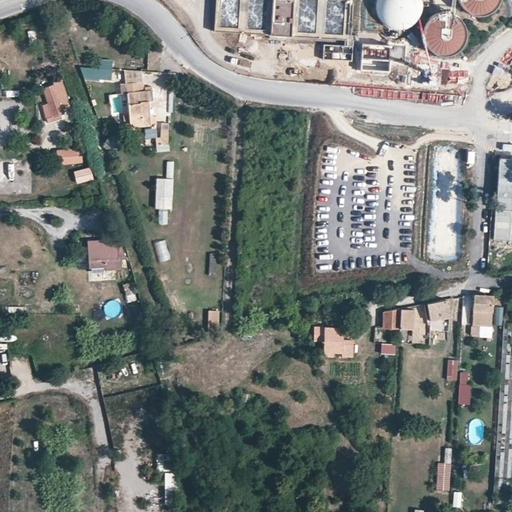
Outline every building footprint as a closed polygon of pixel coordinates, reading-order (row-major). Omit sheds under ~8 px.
[(216,0),(214,32),(348,40),(349,0),(216,0)] [(375,0),(375,3),(375,10),(377,16),(380,21),(385,25),(391,28),(397,30),(404,29),(410,27),(415,23),(419,18),(422,12),(422,5),(421,0),(375,0)] [(457,0),(460,5),(463,10),(468,14),(473,16),(479,17),(485,16),(491,14),(495,10),(499,5),(500,0),(457,0)] [(442,13),(437,15),(431,18),(427,22),(424,27),(423,33),(423,39),(425,44),(428,49),(432,53),(438,56),(443,57),(449,57),(455,54),(460,51),(463,46),(466,41),(466,35),(465,29),(463,23),(459,19),(454,16),(448,14),(442,13)] [(323,61),(352,60),(351,46),(323,47),(323,61)] [(113,81),(113,61),(100,60),(99,69),(80,68),(85,81),(113,81)] [(142,81),(140,68),(124,67),(126,83),(142,81)] [(51,76),(54,84),(55,83),(56,85),(62,84),(59,73),(51,76)] [(143,90),(142,81),(126,83),(119,83),(120,93),(127,92),(131,126),(151,123),(149,106),(154,105),(152,89),(143,90)] [(55,83),(54,84),(43,88),(47,102),(41,104),(48,122),(66,116),(63,108),(71,106),(63,83),(62,84),(56,85),(55,83)] [(6,93),(6,102),(20,101),(20,92),(6,93)] [(156,148),(169,148),(169,132),(161,132),(161,140),(156,140),(156,148)] [(57,149),(58,165),(81,164),(80,148),(57,149)] [(174,179),(175,162),(168,162),(167,178),(174,179)] [(73,171),(77,184),(93,180),(90,167),(73,171)] [(172,211),(174,180),(156,179),(154,210),(172,211)] [(168,225),(169,213),(159,212),(158,224),(168,225)] [(154,243),(160,263),(171,260),(165,240),(154,243)] [(89,242),(89,261),(106,261),(116,260),(115,241),(89,242)] [(106,261),(89,261),(90,271),(106,270),(106,261)] [(123,285),(128,304),(146,300),(143,283),(132,286),(132,283),(123,285)] [(491,326),(493,294),(475,294),(472,326),(491,326)] [(448,315),(445,299),(429,302),(433,318),(448,315)] [(511,300),(505,300),(493,503),(511,503),(511,300)] [(398,327),(399,308),(384,311),(383,327),(398,327)] [(423,309),(400,310),(401,331),(424,330),(423,309)] [(219,324),(219,311),(208,311),(207,324),(219,324)] [(435,330),(448,327),(447,320),(433,323),(435,330)] [(490,337),(491,326),(472,326),(472,335),(490,337)] [(342,328),(320,327),(319,340),(323,340),(323,355),(334,356),(334,351),(342,352),(342,356),(353,356),(353,340),(342,339),(342,328)] [(396,353),(397,342),(382,342),(382,353),(396,353)] [(458,381),(459,359),(449,358),(447,380),(458,381)] [(153,363),(146,365),(147,371),(154,370),(153,363)] [(469,405),(470,372),(459,372),(459,405),(469,405)] [(450,491),(452,448),(445,448),(445,463),(437,463),(437,490),(450,491)] [(171,472),(170,454),(156,455),(157,472),(171,472)] [(164,501),(176,501),(177,474),(165,473),(164,501)] [(453,507),(461,507),(462,492),(454,492),(453,507)]
